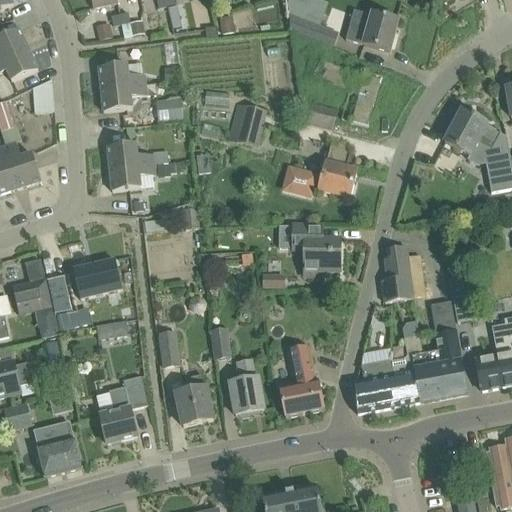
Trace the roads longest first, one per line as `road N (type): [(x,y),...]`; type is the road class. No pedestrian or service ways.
road 1 (residential): [(339,438),(338,411),(399,160),(429,98),(500,36)]
road 2 (tertiary): [(29,511),(339,438)]
road 3 (residential): [(0,241),(75,216),(66,52),(50,0)]
